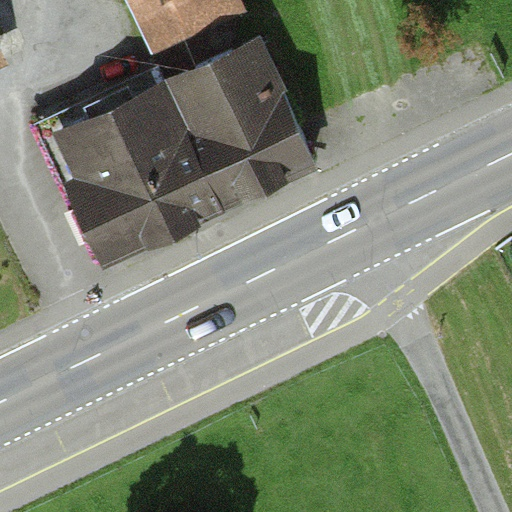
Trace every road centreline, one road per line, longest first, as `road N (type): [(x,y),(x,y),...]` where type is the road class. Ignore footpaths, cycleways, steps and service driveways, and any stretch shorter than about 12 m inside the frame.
road 1 (primary): [(0,405),(369,223)]
road 2 (track): [(101,356),(13,148),(61,36),(63,0)]
road 3 (residential): [(369,223),(491,511)]
road 4 (primary): [(369,223),(511,154)]
